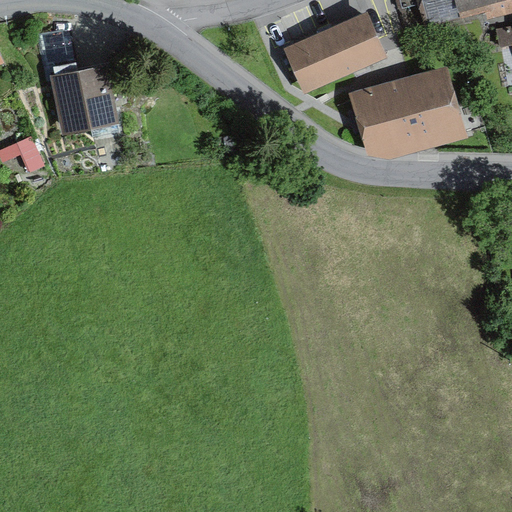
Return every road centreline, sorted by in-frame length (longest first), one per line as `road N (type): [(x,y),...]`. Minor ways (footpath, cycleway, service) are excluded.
road 1 (residential): [(155,31),(350,170),(511,180)]
road 2 (residential): [(34,0),(97,6),(155,31)]
